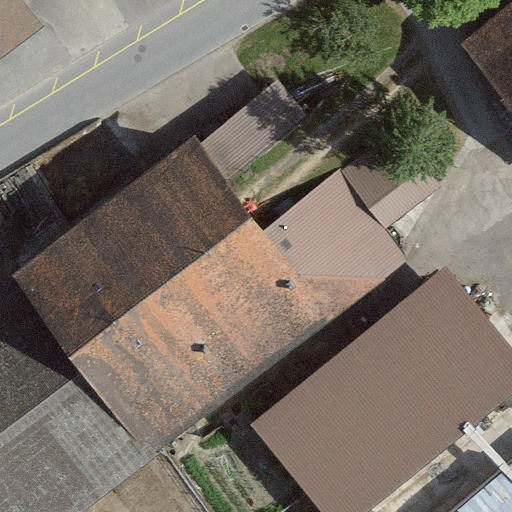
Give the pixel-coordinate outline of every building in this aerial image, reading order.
[(0,0),(0,15),(21,0),(0,0)] [(511,12),(470,47),(511,97),(511,104),(503,111),(511,122),(511,12)] [(28,271),(152,437),(399,247),(343,173),(307,112),(226,180),(198,143),(28,271)] [(310,324),(324,342),(419,274),(405,255),(310,324)] [(328,511),(372,511),(511,398),(511,336),(452,264),(256,423),(328,511)] [(152,437),(28,271),(26,270),(0,289),(0,511),(60,511),(156,441),(152,437)] [(511,511),(511,452),(437,511),(511,511)]
